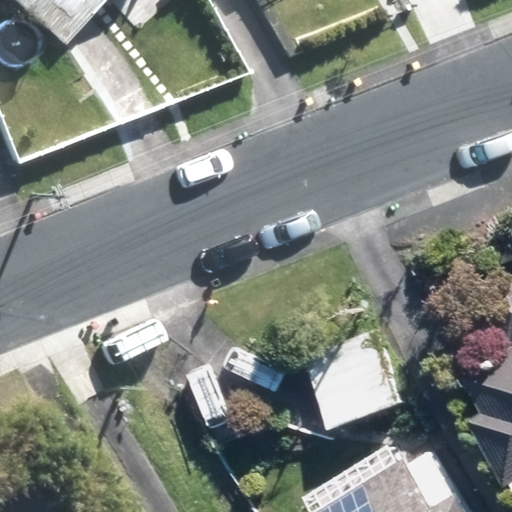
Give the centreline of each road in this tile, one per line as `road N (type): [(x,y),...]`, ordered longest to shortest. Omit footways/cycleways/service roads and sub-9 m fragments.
road 1 (residential): [(0,294),(511,97)]
road 2 (unknown): [(277,115),(211,0)]
